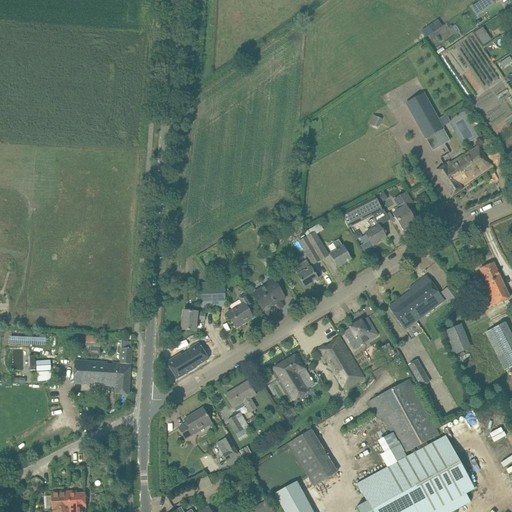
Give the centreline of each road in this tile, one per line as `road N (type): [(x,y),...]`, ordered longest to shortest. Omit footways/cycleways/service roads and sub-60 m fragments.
road 1 (residential): [(145,410),(462,225),(511,205)]
road 2 (tertiary): [(145,410),(174,0)]
road 3 (unclassified): [(0,486),(145,410)]
